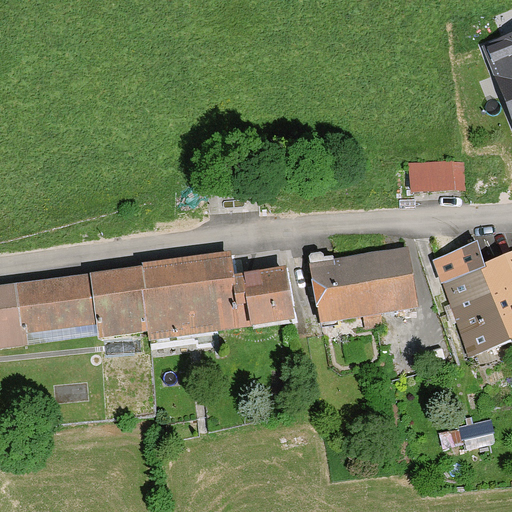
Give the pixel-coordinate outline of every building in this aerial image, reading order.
[(511,39),(485,51),(511,115),(511,39)] [(412,192),(465,188),(464,161),(410,165),(412,192)] [(476,238),(433,254),(470,353),(511,337),(511,333),(486,265),(476,238)] [(148,331),(149,339),(295,321),(286,269),(233,275),(230,252),(141,263),(142,268),(148,331)] [(311,270),(321,323),(418,305),(408,252),(311,270)] [(511,255),(486,265),(511,333),(511,255)] [(98,337),(148,331),(142,268),(0,284),(0,349),(27,347),(25,332),(97,325),(98,337)] [(492,418),(463,424),(467,443),(496,438),(492,418)]
